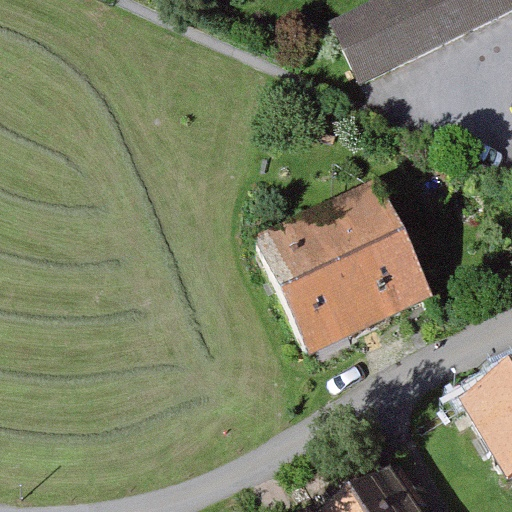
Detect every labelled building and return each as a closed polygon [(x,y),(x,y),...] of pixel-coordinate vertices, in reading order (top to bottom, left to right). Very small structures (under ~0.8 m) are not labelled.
[(511,0),(377,0),(329,23),(359,84),(511,10),(511,0)] [(379,182),(255,243),(312,359),(436,298),(379,182)] [(511,365),(458,399),(507,478),(511,474),(511,365)] [(365,440),(340,456),(351,474),(377,457),(365,440)] [(423,511),(394,466),(320,511),(423,511)]
